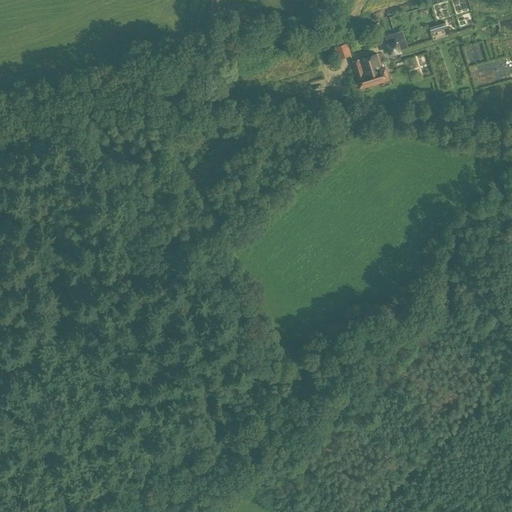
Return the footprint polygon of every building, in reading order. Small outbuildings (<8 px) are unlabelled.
[(445,3),(433,3),(433,17),(445,17),(445,3)] [(447,28),(445,22),(429,27),(430,33),(447,28)] [(397,33),(386,37),(391,53),(402,49),(397,33)] [(338,59),(351,55),(347,43),(334,46),(338,59)] [(381,69),(377,54),(351,62),(358,87),(387,79),(384,68),(381,69)]
